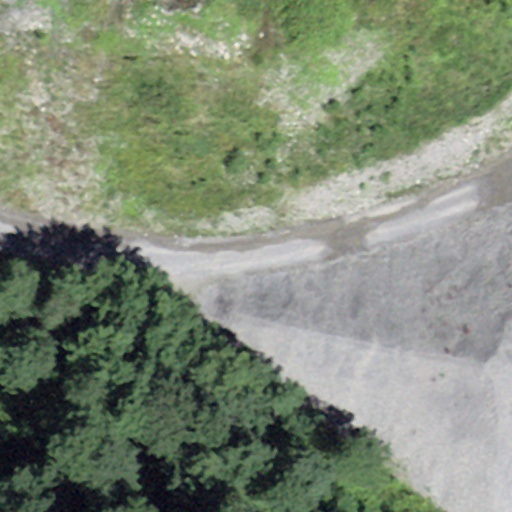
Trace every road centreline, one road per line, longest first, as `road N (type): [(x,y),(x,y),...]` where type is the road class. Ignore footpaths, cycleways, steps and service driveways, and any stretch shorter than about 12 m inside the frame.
road 1 (track): [(453,169),(226,139),(0,89)]
road 2 (track): [(511,212),(453,169),(511,141)]
